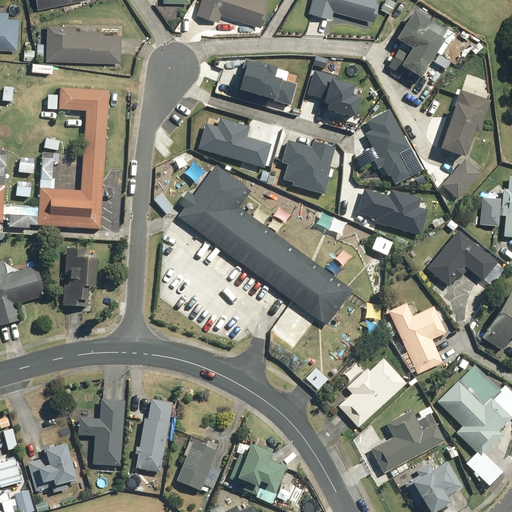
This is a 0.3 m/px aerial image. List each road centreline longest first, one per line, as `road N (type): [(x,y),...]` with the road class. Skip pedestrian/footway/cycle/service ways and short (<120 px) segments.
road 1 (residential): [(174,65),(231,46),(364,49),(429,158)]
road 2 (residential): [(174,65),(149,121),(133,352)]
road 3 (residential): [(348,511),(318,459),(265,399),(185,361),(133,352)]
road 4 (unknown): [(162,86),(351,137)]
road 5 (residential): [(133,352),(49,360),(0,375)]
